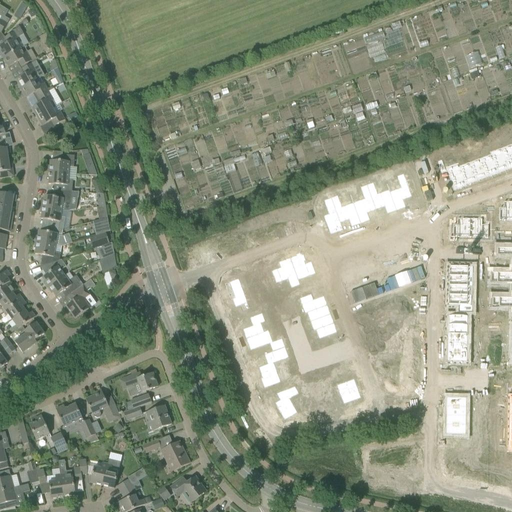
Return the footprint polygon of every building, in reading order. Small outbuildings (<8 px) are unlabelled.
[(0,34),(0,35),(10,20),(0,14),(0,34)] [(0,47),(0,53),(3,58),(23,47),(24,47),(19,38),(24,35),(19,27),(10,32),(12,34),(3,39),(6,44),(0,47)] [(23,47),(3,58),(8,68),(17,63),(20,68),(32,61),(26,52),(23,47)] [(15,80),(21,89),(40,78),(41,78),(43,77),(41,71),(37,73),(32,64),(21,70),(24,75),(15,80)] [(34,94),(37,99),(48,92),(43,84),(41,78),(40,78),(21,89),(26,98),(34,94)] [(31,108),(37,118),(52,109),(57,106),(53,101),(48,92),(37,99),(40,103),(31,108)] [(52,109),(37,118),(42,127),(50,122),(53,127),(64,121),(59,112),(55,114),(52,109)] [(75,113),(68,116),(72,123),(72,124),(79,121),(78,120),(76,114),(75,113)] [(10,154),(9,148),(3,149),(1,142),(0,142),(0,161),(8,160),(7,154),(10,154)] [(511,146),(501,150),(507,169),(508,171),(511,169),(511,146)] [(501,150),(490,154),(497,173),(507,169),(501,150)] [(490,154),(479,158),(486,177),(487,179),(497,175),(497,173),(490,154)] [(48,166),(47,173),(68,174),(68,168),(73,168),(74,156),(68,156),(58,155),(57,162),(50,161),(50,167),(48,166)] [(89,155),(83,157),(90,176),(97,176),(89,155)] [(479,158),(468,162),(475,181),(476,182),(487,179),(486,177),(479,158)] [(235,191),(242,188),(230,159),(218,164),(219,167),(214,169),(218,178),(228,174),(235,191)] [(254,159),(244,161),(250,183),(259,181),(254,159)] [(445,168),(441,159),(437,160),(440,170),(445,168)] [(8,160),(0,161),(0,176),(0,179),(13,177),(12,165),(9,165),(8,160)] [(468,162),(458,166),(465,184),(475,181),(468,162)] [(458,166),(447,170),(454,190),(465,186),(465,184),(458,166)] [(201,169),(193,171),(196,181),(204,178),(201,169)] [(54,185),(53,191),(72,193),(72,192),(73,181),(67,181),(68,174),(47,173),(47,179),(49,179),(48,185),(54,185)] [(398,189),(386,193),(393,212),(403,209),(400,201),(409,198),(400,175),(393,178),(398,189)] [(98,180),(92,182),(94,188),(100,186),(98,180)] [(371,186),(364,188),(373,211),(381,208),(384,216),(393,212),(386,193),(375,198),(371,186)] [(362,202),(351,206),(358,225),(367,222),(364,214),(373,211),(364,188),(358,191),(362,202)] [(71,198),(78,198),(79,193),(72,192),(72,193),(53,191),(52,197),(45,196),(44,201),(42,201),(41,207),(61,211),(62,204),(69,205),(71,198)] [(0,206),(12,208),(13,202),(15,202),(16,196),(0,193),(0,206)] [(325,216),(320,218),(327,236),(340,232),(337,224),(329,201),(328,199),(320,202),(325,216)] [(335,199),(329,201),(337,224),(345,221),(348,229),(358,225),(351,206),(339,211),(335,199)] [(499,208),(499,221),(511,221),(511,202),(503,202),(503,208),(499,208)] [(14,209),(12,208),(0,206),(0,218),(12,220),(14,209)] [(48,221),(47,227),(63,230),(65,218),(60,217),(61,211),(41,207),(40,214),(41,214),(41,219),(48,221)] [(12,220),(0,218),(0,230),(10,232),(12,220)] [(449,237),(449,242),(457,242),(457,238),(469,239),(469,219),(457,219),(457,225),(453,225),(452,237),(449,237)] [(469,219),(469,239),(488,239),(488,226),(482,225),(482,219),(469,219)] [(109,226),(93,229),(95,236),(110,231),(109,226)] [(65,246),(62,237),(63,230),(47,227),(46,233),(39,231),(38,237),(36,237),(35,243),(62,247),(65,246)] [(90,239),(93,249),(108,244),(105,234),(90,239)] [(60,261),(60,254),(62,247),(35,243),(34,249),(35,249),(35,255),(45,256),(45,258),(41,259),(40,267),(50,264),(60,261)] [(112,243),(95,249),(101,260),(106,259),(114,256),(114,255),(114,252),(112,243)] [(511,247),(497,247),(497,257),(511,257),(511,247)] [(295,256),(289,258),(296,277),(295,277),(297,281),(315,275),(310,262),(304,264),(304,262),(305,262),(303,255),(301,255),(301,254),(300,255),(299,253),(294,255),(295,256)] [(114,256),(106,259),(108,267),(116,265),(114,256)] [(279,268),(275,270),(280,282),(295,277),(296,277),(289,258),(277,263),(279,268)] [(64,276),(60,271),(66,266),(61,260),(60,261),(50,264),(53,270),(42,278),(45,282),(44,283),(48,289),(64,276)] [(448,267),(448,277),(468,278),(472,278),(473,268),(448,267)] [(0,289),(9,282),(7,278),(10,276),(6,271),(0,275),(0,289)] [(115,271),(109,273),(113,284),(119,282),(115,271)] [(511,271),(497,271),(497,281),(511,281),(511,292),(511,293),(511,271)] [(64,276),(48,289),(51,294),(53,293),(56,297),(62,293),(66,298),(81,286),(74,277),(68,281),(64,276)] [(239,277),(225,282),(231,299),(233,298),(236,306),(241,303),(243,309),(250,307),(239,277)] [(448,277),(448,287),(467,287),(468,278),(448,277)] [(86,299),(90,296),(86,290),(89,288),(90,289),(95,286),(91,280),(83,286),(78,289),(70,295),(74,301),(65,307),(75,320),(88,310),(92,307),(86,299)] [(0,302),(12,294),(16,291),(9,282),(0,289),(0,302)] [(448,287),(448,297),(467,297),(470,297),(470,287),(467,287),(448,287)] [(1,310),(4,313),(22,300),(19,295),(15,297),(12,294),(0,302),(0,304),(3,309),(1,310)] [(323,295),(305,301),(308,311),(327,304),(323,295)] [(511,295),(499,295),(498,306),(511,306),(511,318),(511,295)] [(448,297),(448,307),(467,307),(467,297),(448,297)] [(8,315),(12,321),(25,311),(22,307),(26,305),(22,300),(4,313),(6,316),(8,315)] [(327,304),(308,311),(312,320),(330,313),(327,304)] [(22,327),(35,317),(31,312),(28,315),(25,311),(12,321),(16,326),(12,329),(15,332),(16,331),(18,330),(22,327)] [(330,313),(312,320),(315,329),(333,322),(330,313)] [(448,314),(447,323),(467,324),(468,314),(448,314)] [(333,322),(315,329),(318,339),(337,332),(333,322)] [(44,334),(36,323),(25,331),(22,327),(18,330),(21,334),(25,331),(27,334),(14,343),(22,354),(34,345),(34,346),(40,342),(38,339),(44,334)] [(447,323),(447,332),(467,333),(467,324),(447,323)] [(261,324),(242,330),(246,340),(264,333),(261,324)] [(447,332),(447,341),(467,342),(467,333),(447,332)] [(264,333),(246,340),(250,352),(268,345),(264,333)] [(0,342),(0,343),(5,351),(11,346),(6,339),(0,342)] [(447,341),(447,350),(467,351),(467,342),(447,341)] [(11,346),(5,351),(9,355),(15,351),(11,346)] [(267,365),(258,368),(262,379),(260,379),(264,389),(281,383),(274,364),(289,359),(285,348),(264,355),(267,365)] [(447,350),(447,360),(467,360),(467,351),(447,350)] [(336,372),(321,377),(325,387),(339,382),(336,372)] [(158,387),(153,374),(141,378),(140,373),(137,374),(131,376),(127,378),(130,388),(128,389),(131,396),(130,397),(131,397),(158,387)] [(354,379),(336,386),(343,405),(361,399),(354,379)] [(280,402),(275,405),(278,410),(277,411),(278,411),(280,414),(279,415),(280,415),(285,422),(298,415),(290,401),(299,395),(295,388),(276,395),(280,402)] [(101,414),(100,412),(103,410),(109,423),(120,418),(115,407),(109,409),(101,391),(97,392),(98,394),(85,400),(92,415),(93,415),(94,417),(97,419),(100,418),(101,414)] [(133,409),(133,411),(140,408),(151,404),(148,395),(130,401),(130,402),(133,409)] [(446,396),(446,405),(466,406),(466,396),(446,396)] [(64,406),(55,410),(64,428),(79,421),(81,427),(86,439),(96,435),(89,420),(83,423),(75,404),(65,409),(64,406)] [(446,405),(446,414),(466,415),(466,406),(446,405)] [(145,413),(152,432),(171,425),(164,406),(145,413)] [(140,408),(133,411),(124,414),(126,422),(142,416),(140,408)] [(446,414),(446,423),(466,424),(466,415),(446,414)] [(36,422),(29,426),(36,441),(50,435),(41,416),(34,419),(36,422)] [(16,420),(23,444),(28,443),(22,418),(16,420)] [(446,423),(445,433),(465,433),(466,424),(446,423)] [(0,451),(3,451),(3,450),(9,448),(5,432),(0,433),(0,451)] [(51,439),(56,450),(66,445),(61,434),(51,439)] [(161,448),(158,441),(142,447),(145,454),(161,448)] [(161,451),(172,473),(190,464),(179,442),(161,451)] [(399,448),(387,450),(388,459),(401,457),(399,448)] [(387,450),(375,452),(376,461),(388,459),(387,450)] [(3,451),(0,451),(0,469),(8,468),(3,451)] [(375,452),(363,454),(364,463),(376,461),(375,452)] [(401,457),(388,459),(390,468),(402,466),(401,457)] [(388,459),(376,461),(378,470),(390,468),(388,459)] [(107,465),(102,486),(114,489),(120,463),(108,460),(107,465)] [(79,462),(80,469),(81,476),(88,475),(86,461),(79,462)] [(376,461),(364,463),(365,472),(378,470),(376,461)] [(27,464),(29,472),(36,470),(34,462),(27,464)] [(90,483),(102,486),(107,465),(103,464),(101,470),(94,468),(90,483)] [(59,469),(60,476),(63,497),(75,495),(73,480),(71,471),(65,472),(64,469),(59,469)] [(81,476),(80,469),(74,469),(76,483),(82,482),(81,476)] [(133,484),(148,477),(144,469),(129,476),(133,484)] [(36,472),(40,486),(47,484),(43,470),(36,472)] [(0,492),(14,489),(9,471),(3,473),(4,478),(0,478),(0,492)] [(60,476),(55,476),(56,482),(49,483),(51,499),(63,497),(60,476)] [(184,493),(191,503),(206,492),(195,478),(187,484),(183,479),(171,487),(178,497),(184,493)] [(117,487),(120,492),(132,485),(129,480),(117,487)] [(14,489),(0,492),(0,504),(4,504),(6,510),(18,506),(15,495),(29,492),(28,485),(14,489)] [(132,485),(120,492),(124,498),(135,491),(132,485)] [(157,492),(164,502),(170,497),(164,487),(157,492)] [(123,501),(120,502),(122,508),(125,506),(127,511),(128,511),(145,505),(143,500),(138,502),(135,496),(123,501)] [(161,499),(153,502),(157,510),(164,507),(161,499)]
